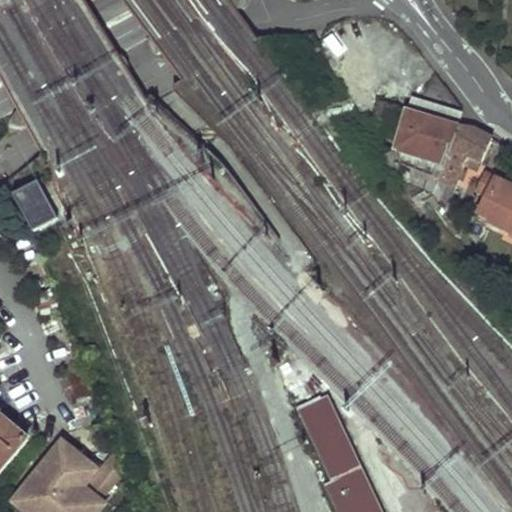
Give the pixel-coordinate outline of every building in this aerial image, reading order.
[(381,101),(373,132),(391,137),(400,105),(381,101)] [(460,128),(407,112),(392,151),(399,166),(395,179),(427,191),(430,192),(438,182),(453,187),(468,160),(482,166),(493,141),(473,130),(460,128)] [(43,172),(21,186),(39,219),(63,205),(43,172)] [(511,188),(487,177),(479,191),(491,196),(483,213),(494,220),(492,225),(511,234),(511,188)] [(430,192),(428,195),(441,209),(453,187),(438,182),(430,192)] [(312,369),(289,378),(339,489),(333,493),(341,511),(384,511),(336,403),(327,406),(312,369)] [(0,475),(27,442),(0,420),(0,475)] [(66,492),(86,468),(62,449),(46,468),(45,468),(18,501),(19,502),(24,496),(44,511),(101,511),(107,505),(102,501),(125,472),(117,452),(97,478),(78,501),(66,492)] [(97,478),(86,468),(66,492),(78,501),(97,478)] [(19,502),(18,503),(29,511),(44,511),(24,496),(19,502)]
